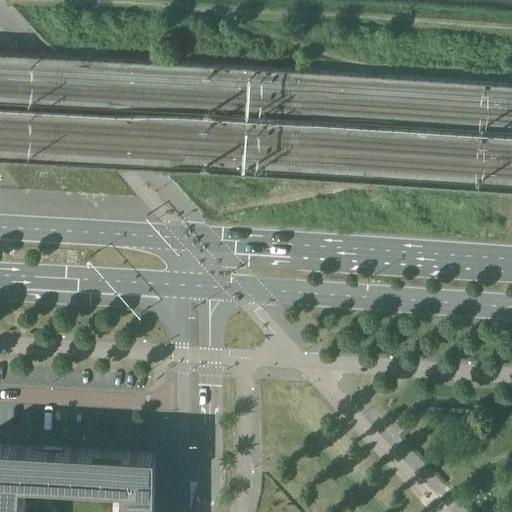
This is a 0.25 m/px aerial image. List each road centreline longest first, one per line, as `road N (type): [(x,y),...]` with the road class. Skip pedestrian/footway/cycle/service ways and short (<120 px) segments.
road 1 (secondary): [(187,285),(511,309)]
road 2 (secondary): [(511,262),(187,239)]
road 3 (secondary): [(187,239),(0,228)]
road 4 (secondary): [(0,275),(187,285)]
road 5 (residential): [(186,404),(0,394)]
